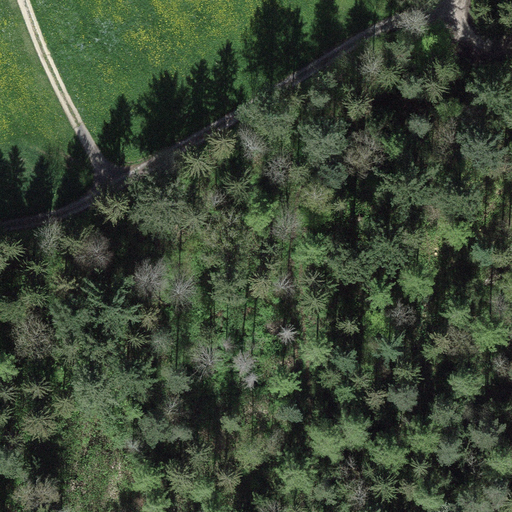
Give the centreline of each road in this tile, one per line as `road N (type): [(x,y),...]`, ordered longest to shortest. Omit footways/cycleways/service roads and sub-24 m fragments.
road 1 (track): [(108,187),(357,46),(459,0)]
road 2 (track): [(108,187),(32,0)]
